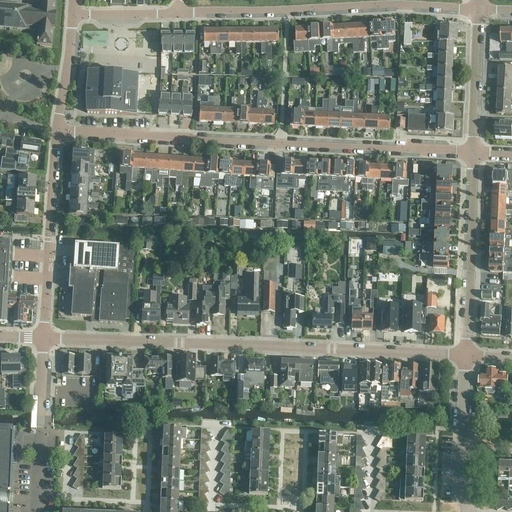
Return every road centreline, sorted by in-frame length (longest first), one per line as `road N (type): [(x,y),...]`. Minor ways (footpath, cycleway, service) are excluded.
road 1 (unclassified): [(465,355),(43,338)]
road 2 (residential): [(472,153),(57,131)]
road 3 (residential): [(175,13),(399,4),(478,9)]
road 4 (residential): [(465,355),(472,153)]
road 5 (unclassified): [(466,511),(465,355)]
road 6 (residential): [(472,153),(478,9)]
